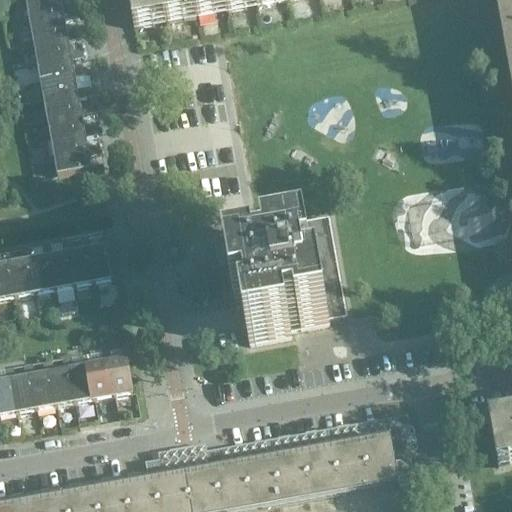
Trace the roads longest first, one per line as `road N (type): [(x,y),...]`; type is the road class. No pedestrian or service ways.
road 1 (residential): [(0,471),(213,423),(423,388)]
road 2 (residential): [(445,511),(423,388)]
